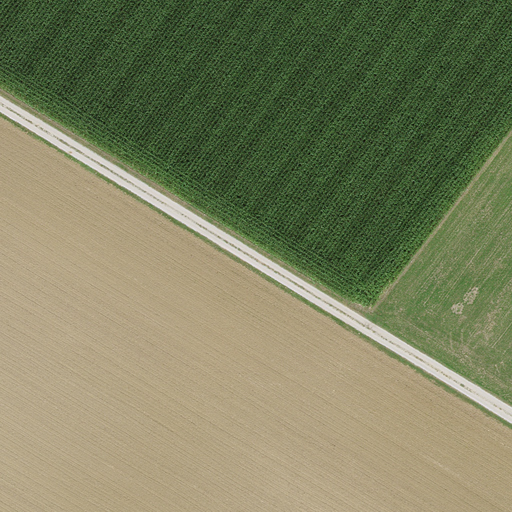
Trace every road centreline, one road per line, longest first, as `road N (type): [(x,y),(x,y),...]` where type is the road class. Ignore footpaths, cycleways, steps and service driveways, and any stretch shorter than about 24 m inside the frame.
road 1 (track): [(0,104),(511,417)]
road 2 (track): [(366,328),(206,511)]
